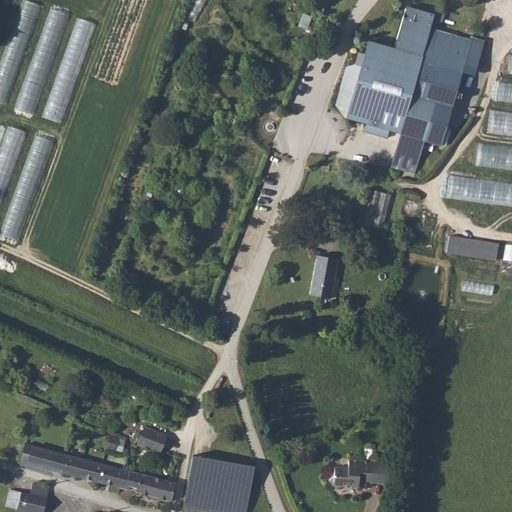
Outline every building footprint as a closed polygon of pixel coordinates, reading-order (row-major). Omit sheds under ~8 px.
[(27,0),(24,0),(0,73),(0,101),(8,104),(41,4),(27,0)] [(196,0),(189,16),(197,20),(206,0),(196,0)] [(349,126),(354,128),(357,121),(371,125),(400,133),(390,166),(415,173),(424,140),(441,145),(465,63),(476,67),(483,43),(430,29),(435,12),(406,6),(394,44),(367,37),(362,53),(370,55),(349,126)] [(36,113),(68,13),(50,7),(18,107),(36,113)] [(63,123),(94,22),(77,17),(46,117),(63,123)] [(511,102),(511,83),(500,82),(498,102),(511,102)] [(488,133),(511,135),(511,112),(490,110),(488,133)] [(0,160),(0,207),(23,130),(9,125),(1,152),(7,154),(5,162),(0,160)] [(22,240),(50,139),(33,134),(5,235),(22,240)] [(511,146),(478,143),(476,166),(511,169),(511,146)] [(511,182),(449,176),(447,199),(511,205),(511,182)] [(382,228),(392,194),(374,189),(363,222),(382,228)] [(498,259),(500,241),(448,235),(446,253),(498,259)] [(316,255),(309,295),(331,298),(338,259),(316,255)] [(485,292),(487,285),(472,282),(471,289),(485,292)] [(144,427),(138,444),(159,452),(165,435),(164,435),(144,427)] [(109,435),(105,450),(113,452),(117,437),(109,435)] [(24,444),(20,462),(107,484),(119,486),(123,469),(39,448),(24,444)] [(247,511),(255,466),(192,454),(184,504),(221,511),(247,511)] [(334,477),(329,481),(336,490),(342,487),(357,488),(358,482),(369,483),(369,484),(384,486),(387,465),(371,464),(348,462),(347,469),(335,468),(334,477)] [(123,469),(119,486),(170,500),(175,482),(123,469)] [(21,492),(16,509),(24,511),(42,511),(46,498),(29,494),(21,492)]
